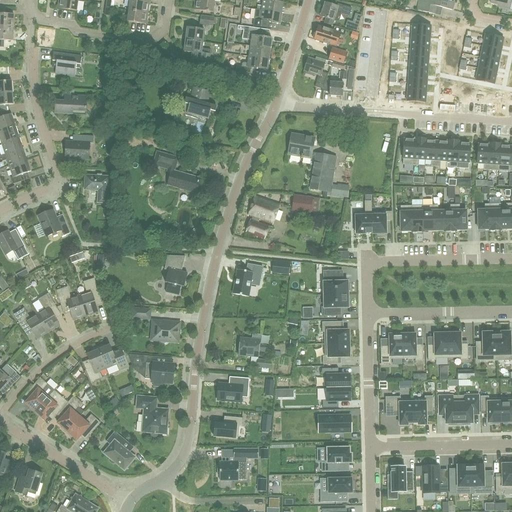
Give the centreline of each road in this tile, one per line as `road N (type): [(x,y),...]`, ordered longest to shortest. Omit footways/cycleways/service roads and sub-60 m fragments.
road 1 (tertiary): [(129,503),(186,447),(202,313),(233,185),(275,105)]
road 2 (residential): [(511,120),(275,105)]
road 3 (residential): [(0,209),(60,185),(35,88),(34,19)]
road 4 (residential): [(369,314),(373,262),(511,259)]
road 5 (residential): [(168,0),(159,34),(145,38),(34,19)]
road 6 (residential): [(129,503),(0,422)]
road 7 (residential): [(114,327),(31,369),(0,417)]
road 8 (residential): [(369,447),(511,444)]
road 9 (residential): [(511,311),(369,314)]
road 10 (residential): [(369,447),(369,314)]
